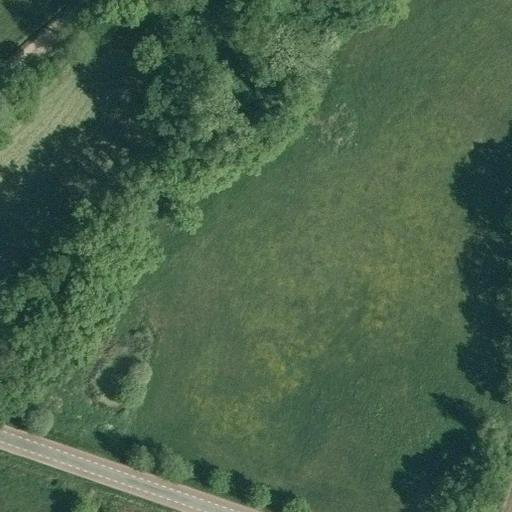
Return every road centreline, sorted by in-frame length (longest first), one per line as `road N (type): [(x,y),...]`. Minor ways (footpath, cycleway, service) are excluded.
road 1 (tertiary): [(226,511),(0,434)]
road 2 (track): [(0,82),(99,0)]
